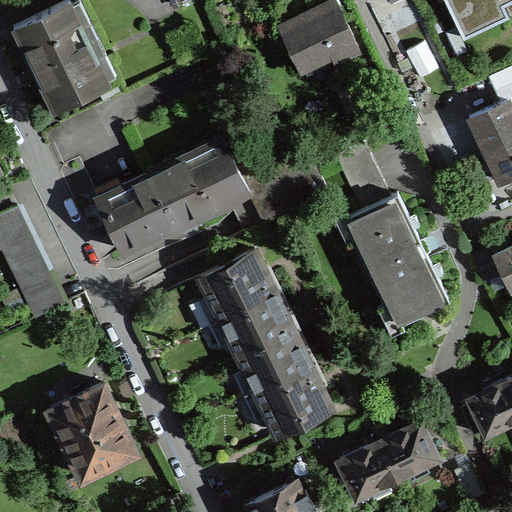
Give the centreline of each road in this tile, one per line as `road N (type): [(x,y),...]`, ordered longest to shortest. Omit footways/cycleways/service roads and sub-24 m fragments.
road 1 (residential): [(0,78),(206,511)]
road 2 (unknown): [(370,0),(485,221)]
